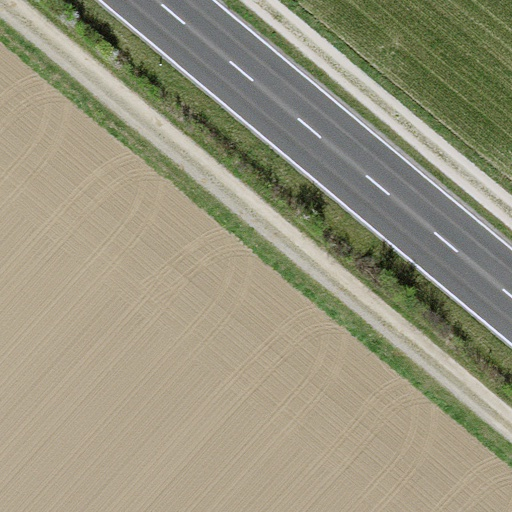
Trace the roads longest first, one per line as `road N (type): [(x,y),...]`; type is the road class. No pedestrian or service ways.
road 1 (track): [(511,427),(0,0)]
road 2 (secondary): [(511,297),(156,0)]
road 3 (track): [(511,213),(259,0)]
